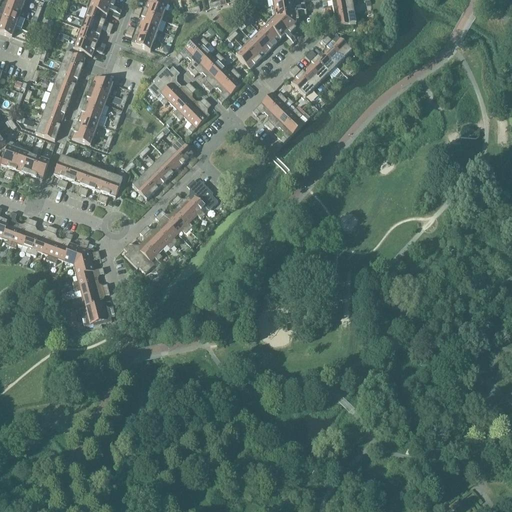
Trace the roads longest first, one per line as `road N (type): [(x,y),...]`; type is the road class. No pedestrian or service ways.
road 1 (residential): [(41,204),(91,66),(109,72),(118,46)]
road 2 (residential): [(232,121),(317,33),(313,0)]
road 3 (residential): [(232,121),(173,65),(118,46)]
road 4 (residential): [(112,253),(203,164)]
